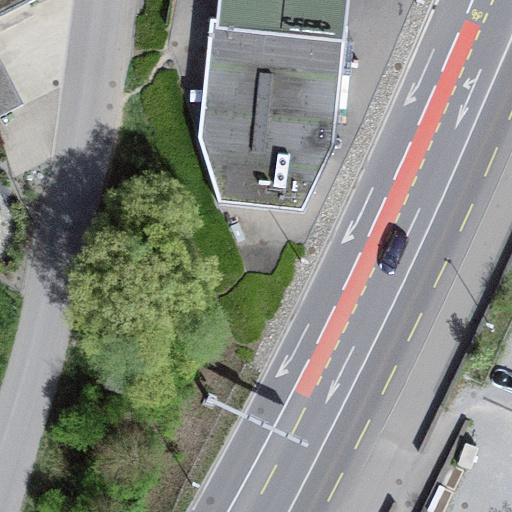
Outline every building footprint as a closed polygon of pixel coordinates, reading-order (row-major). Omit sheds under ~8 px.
[(0,0),(0,18),(35,0),(0,0)] [(217,0),(216,21),(347,35),(350,0),(217,0)] [(347,35),(216,21),(211,21),(198,138),(218,205),(303,213),(333,149),(347,35)] [(0,60),(0,117),(23,105),(0,60)] [(113,362),(105,389),(127,396),(136,368),(113,362)]
